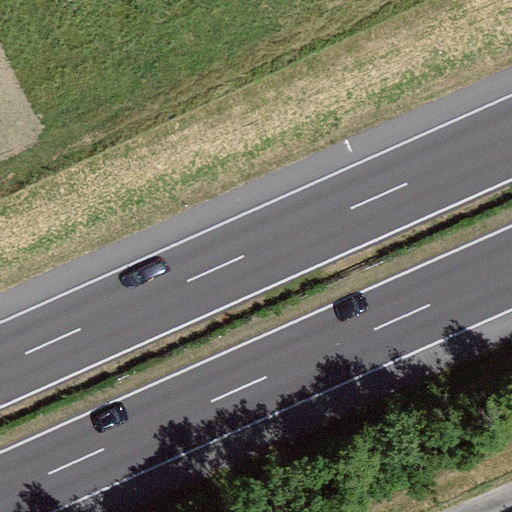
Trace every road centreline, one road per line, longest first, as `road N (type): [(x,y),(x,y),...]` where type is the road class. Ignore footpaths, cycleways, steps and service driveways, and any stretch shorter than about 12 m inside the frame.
road 1 (motorway): [(511,137),(0,365)]
road 2 (motorway): [(0,495),(511,268)]
